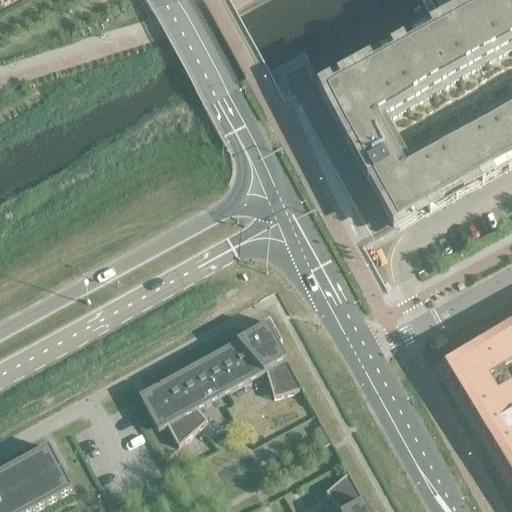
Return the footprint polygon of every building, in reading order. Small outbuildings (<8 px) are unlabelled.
[(0,0),(0,9),(16,0),(0,0)] [(303,68),(282,79),(326,180),(364,248),(511,167),(511,0),(326,102),(327,103),(323,105),(303,68)] [(303,395),(278,349),(282,347),(270,325),(247,337),(249,341),(139,401),(158,435),(168,430),(178,450),(207,425),(198,414),(266,376),(274,402),(302,394),(302,395),(303,395)] [(511,365),(511,342),(509,339),(486,353),(455,372),(478,410),(499,397),(498,396),(488,380),(497,374),(511,365)] [(511,388),(498,396),(499,397),(478,410),(489,428),(511,414),(511,388)] [(511,439),(511,414),(489,428),(501,447),(511,439)] [(511,439),(501,447),(511,465),(511,439)] [(0,511),(38,511),(73,493),(49,450),(0,476),(0,511)] [(367,511),(348,476),(347,477),(347,478),(326,497),(338,511),(367,511)]
